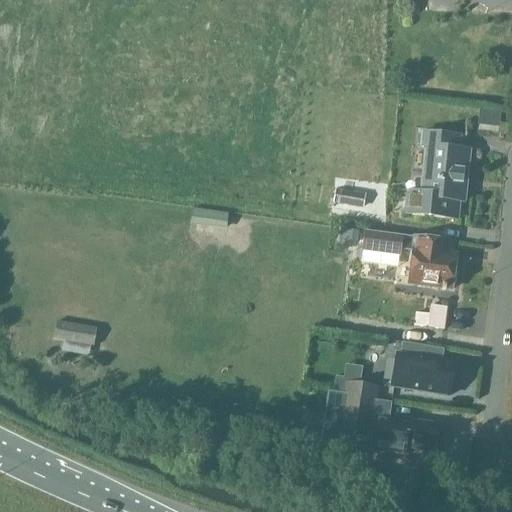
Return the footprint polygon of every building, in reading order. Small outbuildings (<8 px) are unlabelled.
[(457,152),(459,138),(422,134),(421,149),(426,149),(421,195),(408,194),(406,216),(456,221),(457,209),(454,209),(455,203),(460,204),(463,204),(468,153),(468,152),(457,152)] [(226,231),(228,216),(192,210),(190,226),(226,231)] [(357,232),(341,229),(340,237),(356,240),(357,232)] [(365,233),(363,248),(400,253),(401,246),(402,238),(365,233)] [(401,246),(411,248),(413,248),(408,285),(442,289),(442,291),(446,292),(446,290),(452,291),(452,288),(456,285),(457,276),(454,273),(456,257),(448,256),(450,244),(402,238),(401,246)] [(414,327),(443,331),(446,309),(430,307),(429,317),(415,315),(414,327)] [(56,323),(53,340),(93,347),(96,330),(56,323)] [(442,363),(425,360),(427,348),(402,344),(400,356),(397,355),(391,389),(448,398),(453,365),(442,363)] [(346,384),(344,397),(376,401),(378,389),(346,384)] [(438,427),(408,422),(407,426),(373,422),(376,401),(344,397),(339,432),(370,436),(368,450),(404,455),(405,449),(434,453),(435,449),(438,447),(438,441),(436,438),(438,427)] [(489,474),(488,483),(497,485),(499,475),(489,474)]
